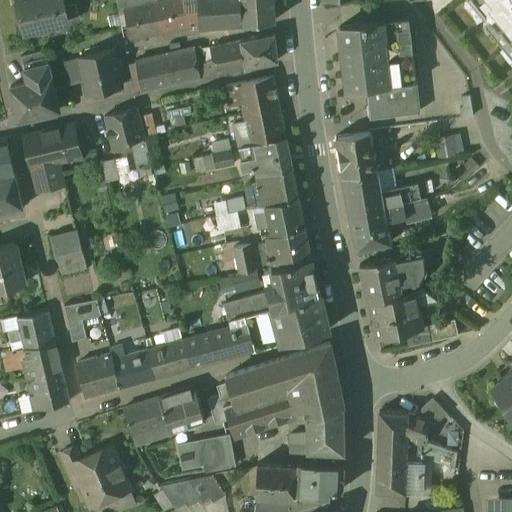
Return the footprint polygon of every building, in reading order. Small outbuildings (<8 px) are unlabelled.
[(17,0),(24,31),(44,26),(43,22),(69,16),(65,0),(17,0)] [(185,0),(160,0),(155,1),(162,32),(192,25),(200,25),(199,2),(187,5),(185,0)] [(274,0),(198,0),(199,2),(200,25),(243,22),(243,23),(276,20),(274,0)] [(511,0),(481,0),(484,3),(481,5),(502,30),(504,28),(511,37),(511,0)] [(155,1),(126,7),(125,5),(119,6),(120,13),(126,12),(132,38),(162,32),(155,1)] [(409,17),(341,25),(348,88),(367,86),(415,81),(409,17)] [(276,32),(242,39),(246,66),(278,59),(276,32)] [(242,39),(211,46),(214,58),(205,60),(207,74),(246,66),(242,39)] [(196,46),(167,53),(172,82),(207,74),(205,60),(203,51),(197,53),(196,46)] [(115,47),(80,55),(80,57),(85,79),(88,92),(123,84),(115,47)] [(46,48),(22,54),(25,67),(49,61),(46,48)] [(167,53),(138,59),(139,66),(130,68),(134,92),(172,82),(167,53)] [(80,57),(66,60),(70,83),(85,79),(80,57)] [(49,61),(25,67),(28,81),(12,85),(20,117),(60,108),(49,61)] [(274,74),(227,84),(232,105),(243,103),(245,112),(281,104),(278,93),(279,93),(277,85),(277,86),(274,74)] [(415,81),(367,86),(371,116),(419,111),(415,81)] [(472,98),(446,102),(448,118),(474,115),(472,98)] [(281,104),(245,112),(246,119),(235,121),(240,145),(287,135),(281,104)] [(139,106),(106,114),(114,148),(141,142),(140,137),(146,136),(139,106)] [(76,121),(24,133),(32,166),(61,159),(84,154),(76,121)] [(372,129),(338,135),(344,175),(378,169),(378,168),(372,129)] [(437,152),(462,151),(461,132),(436,133),(437,152)] [(408,133),(388,136),(392,163),(412,161),(408,133)] [(287,135),(240,145),(245,169),(256,166),(257,173),(294,165),(287,135)] [(8,137),(0,139),(0,174),(16,171),(8,137)] [(230,138),(214,141),(216,151),(232,148),(230,138)] [(232,148),(216,151),(214,151),(217,165),(235,161),(232,148)] [(149,149),(136,153),(140,167),(151,164),(152,164),(149,149)] [(97,151),(84,154),(87,166),(100,162),(97,151)] [(214,151),(206,154),(209,167),(217,165),(214,151)] [(115,157),(103,160),(108,180),(120,177),(115,157)] [(61,159),(32,166),(37,190),(67,183),(61,159)] [(151,164),(140,167),(136,168),(137,174),(140,175),(153,172),(151,164)] [(257,173),(259,181),(249,183),(254,205),(266,202),(300,195),(294,165),(257,173)] [(378,169),(344,175),(351,213),(385,205),(404,201),(423,197),(419,180),(382,188),(378,168),(378,169)] [(16,171),(0,174),(0,210),(24,205),(16,171)] [(245,194),(228,198),(230,209),(221,212),(221,213),(238,209),(247,206),(245,194)] [(300,195),(266,202),(268,209),(256,211),(260,229),(272,226),(272,231),(306,224),(300,195)] [(423,197),(404,201),(407,215),(408,220),(433,214),(429,196),(423,197)] [(167,223),(179,221),(174,198),(162,201),(167,223)] [(404,201),(385,205),(388,219),(407,215),(404,201)] [(385,205),(351,213),(358,247),(392,240),(388,219),(385,205)] [(221,213),(212,215),(213,219),(218,218),(220,228),(242,223),(238,209),(221,213)] [(272,231),(267,233),(268,239),(260,241),(264,260),(272,259),(273,264),(313,255),(306,224),(272,231)] [(78,228),(53,234),(63,271),(87,265),(78,228)] [(16,240),(0,243),(0,287),(26,281),(16,240)] [(252,241),(234,245),(236,254),(240,271),(258,267),(252,241)] [(435,247),(396,255),(402,285),(421,282),(424,277),(428,268),(428,258),(435,257),(435,247)] [(236,254),(228,256),(231,272),(240,271),(236,254)] [(313,255),(273,264),(276,276),(267,278),(269,287),(225,300),(230,317),(241,314),(251,312),(275,305),(321,292),(313,255)] [(396,255),(361,262),(369,299),(370,299),(404,292),(403,291),(402,285),(396,255)] [(404,292),(370,299),(378,335),(414,328),(424,325),(424,324),(419,303),(414,304),(412,292),(416,291),(416,288),(403,291),(404,292)] [(321,292),(275,305),(251,312),(260,346),(284,339),(284,340),(328,328),(321,292)] [(98,297),(65,303),(74,338),(88,335),(83,316),(102,312),(98,297)] [(19,315),(18,315),(24,337),(26,346),(56,339),(49,309),(19,315)] [(133,317),(131,309),(120,312),(125,332),(144,326),(140,315),(133,317)] [(241,314),(230,317),(231,324),(218,327),(226,356),(260,346),(251,312),(241,314)] [(18,313),(3,317),(6,329),(9,328),(12,341),(24,337),(18,315),(19,315),(18,313)] [(456,317),(424,324),(424,325),(414,328),(417,342),(460,333),(456,317)] [(218,327),(183,338),(191,365),(226,356),(218,327)] [(155,335),(147,337),(149,347),(154,345),(154,344),(157,343),(155,335)] [(154,345),(149,347),(157,375),(191,366),(191,365),(183,338),(154,345)] [(56,339),(26,346),(27,351),(22,352),(28,376),(33,375),(63,368),(56,339)] [(331,340),(227,373),(229,379),(236,401),(226,404),(230,417),(236,435),(257,429),(272,424),(308,412),(308,416),(344,404),(331,340)] [(123,343),(112,346),(113,350),(115,356),(126,353),(123,343)] [(126,353),(115,356),(121,384),(157,375),(149,347),(126,353)] [(113,350),(78,360),(87,394),(121,384),(115,356),(113,350)] [(63,368),(33,375),(34,381),(29,382),(35,408),(70,398),(63,368)] [(511,375),(494,388),(511,414),(511,375)] [(221,392),(208,396),(217,421),(230,417),(226,404),(236,401),(229,379),(218,383),(221,392)] [(194,383),(160,394),(170,422),(192,415),(195,423),(204,420),(202,412),(194,383)] [(160,394),(125,405),(135,433),(153,427),(161,425),(170,422),(160,394)] [(344,404),(308,416),(308,426),(292,428),(292,446),(345,449),(344,404)] [(409,410),(380,408),(379,446),(408,447),(408,439),(409,410)] [(429,418),(409,410),(408,439),(423,441),(428,441),(429,418)] [(170,422),(161,425),(164,433),(173,430),(170,422)] [(272,424),(257,429),(261,441),(276,436),(272,424)] [(153,427),(135,433),(139,442),(156,436),(153,427)] [(230,433),(201,438),(205,461),(206,468),(236,462),(230,433)] [(201,438),(183,442),(180,446),(184,465),(205,461),(201,438)] [(423,441),(408,439),(408,447),(408,449),(422,454),(423,441)] [(81,456),(72,460),(81,480),(91,504),(132,487),(113,442),(81,456)] [(451,449),(434,443),(429,456),(446,462),(451,449)] [(81,456),(76,444),(62,450),(76,482),(81,480),(72,460),(81,456)] [(408,447),(379,446),(377,488),(406,490),(407,459),(408,449),(408,447)] [(344,462),(299,459),(299,463),(297,496),(297,497),(303,497),(304,491),(331,493),(331,487),(342,488),(344,462)] [(423,459),(407,459),(406,490),(422,491),(423,459)] [(299,463),(259,461),(256,511),(272,511),(292,505),(293,496),(297,496),(299,463)] [(214,473),(162,483),(161,483),(177,508),(187,501),(189,505),(199,499),(202,502),(212,496),(214,500),(226,493),(214,473)]
